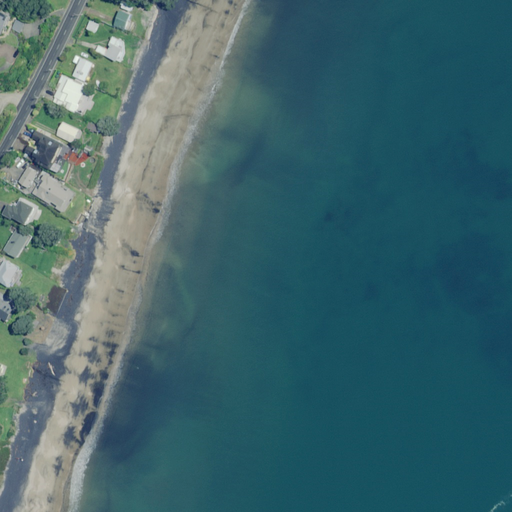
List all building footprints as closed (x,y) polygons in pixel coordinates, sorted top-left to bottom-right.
[(131,21),(134,14),(133,14),(136,6),(127,2),(116,25),(131,32),(135,23),(131,21)] [(12,16),(0,10),(0,34),(3,36),(12,16)] [(27,24),(18,20),(13,29),(22,33),(27,24)] [(101,24),(92,21),(89,29),(98,32),(101,24)] [(122,63),(126,55),(125,42),(115,37),(109,49),(101,45),(98,51),(122,63)] [(96,64),(84,58),(75,76),(88,82),(96,64)] [(55,102),(76,112),(84,116),(87,109),(91,111),(95,102),(92,101),(94,96),(85,92),(87,86),(64,76),(58,89),(60,91),(55,102)] [(82,130),(65,122),(59,136),(76,144),(82,130)] [(74,147),(38,131),(34,139),(43,143),(40,149),(31,145),(27,153),(40,158),(38,163),(61,173),(69,154),(71,154),(74,147)] [(93,150),(87,147),(84,152),(91,155),(93,150)] [(36,181),(38,178),(41,174),(31,167),(21,182),(31,189),(36,181)] [(38,188),(35,193),(65,212),(77,193),(46,174),(43,181),(46,182),(41,190),(38,188)] [(22,202),(21,205),(18,204),(16,207),(12,204),(6,215),(15,219),(16,217),(29,225),(38,208),(25,201),(24,203),(22,202)] [(19,258),(26,247),(28,248),(36,236),(31,233),(29,236),(19,229),(6,250),(19,258)] [(0,280),(11,287),(12,286),(15,281),(14,280),(20,269),(21,267),(18,265),(17,267),(7,260),(1,269),(0,268),(0,280)] [(0,317),(1,318),(8,323),(18,308),(5,300),(7,297),(0,292),(0,317)]
